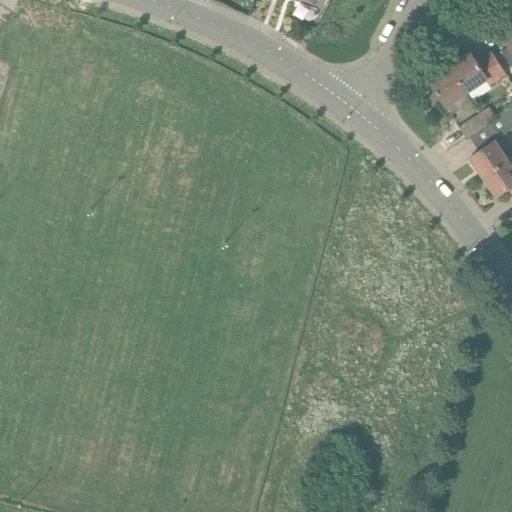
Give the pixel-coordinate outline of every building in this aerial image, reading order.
[(511,42),(507,46),(508,48),(500,53),(511,70),(511,42)] [(486,82),(488,86),(505,75),(491,54),(476,64),(470,54),(448,68),(467,95),(486,82)] [(471,101),(467,95),(448,68),(427,82),(450,115),(471,101)] [(511,109),(488,126),(470,138),(479,152),(470,158),(483,177),(508,160),(495,141),(511,129),(511,109)] [(479,114),(458,128),(467,140),(470,138),(488,126),(486,124),(479,114)] [(511,194),(511,157),(508,160),(483,177),(496,197),(508,189),(511,194)]
